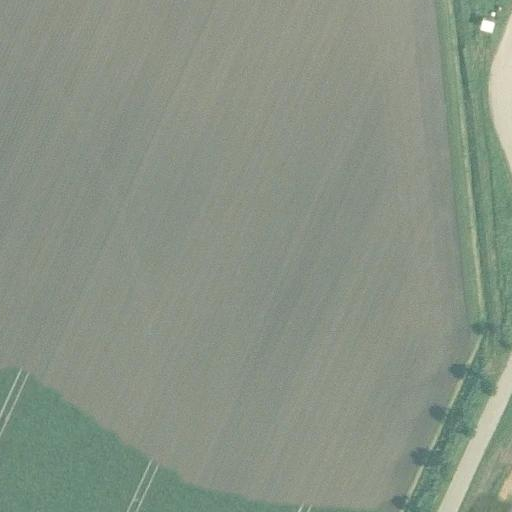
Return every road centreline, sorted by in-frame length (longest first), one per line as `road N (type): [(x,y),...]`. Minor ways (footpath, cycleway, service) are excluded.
road 1 (unclassified): [(511,195),(494,143),(491,94),(511,18)]
road 2 (unclassified): [(439,511),(511,351)]
